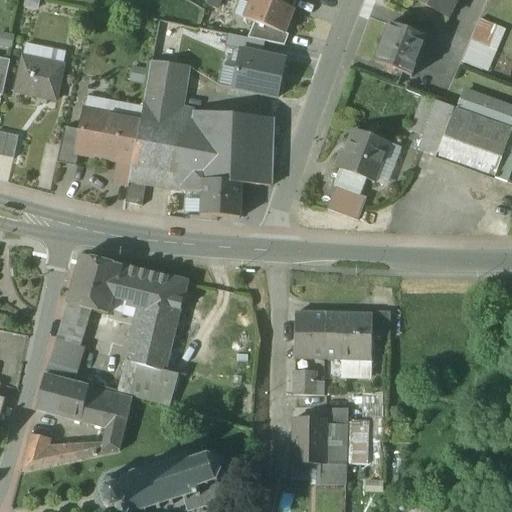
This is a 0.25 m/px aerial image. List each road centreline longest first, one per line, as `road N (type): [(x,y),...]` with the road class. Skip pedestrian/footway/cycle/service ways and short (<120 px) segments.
road 1 (residential): [(0,484),(70,226)]
road 2 (residential): [(358,0),(274,251)]
road 3 (residential): [(274,251),(280,416),(261,511)]
road 4 (tertiary): [(511,258),(274,251)]
road 5 (tertiary): [(274,251),(70,226)]
